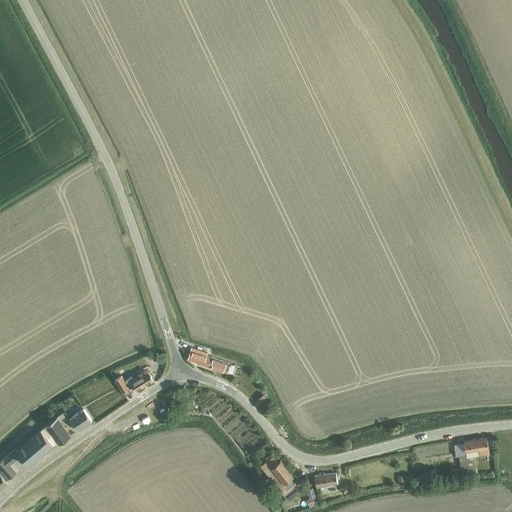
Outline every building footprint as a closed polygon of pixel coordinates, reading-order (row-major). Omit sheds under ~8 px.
[(191,347),(187,359),(204,365),(227,373),(232,374),(235,366),(230,364),(231,363),(207,355),(208,353),(191,347)] [(146,371),(138,376),(139,378),(135,381),(132,377),(125,381),(121,375),(114,379),(122,391),(134,384),(137,389),(153,379),(149,372),(148,373),(146,371)] [(188,405),(180,406),(181,415),(189,414),(188,405)] [(71,417),(69,419),(78,431),(92,421),(83,408),(71,417)] [(45,425),(51,433),(57,442),(59,444),(71,435),(62,423),(67,419),(63,414),(58,418),(58,416),(45,425)] [(57,442),(51,433),(46,437),(41,431),(17,451),(15,449),(0,461),(0,467),(2,470),(0,471),(0,489),(8,483),(6,480),(8,478),(9,478),(16,472),(10,464),(20,455),(29,466),(57,442)] [(461,469),(450,470),(452,477),(477,473),(476,466),(474,455),(489,453),(486,437),(463,441),(465,451),(466,454),(458,456),(461,469)] [(274,483),(277,488),(282,494),(295,485),(291,478),(293,476),(281,460),(278,462),(273,456),(264,463),(268,469),(272,467),(280,478),(274,483)] [(316,487),(337,483),(335,472),(314,476),(316,487)] [(417,482),(427,480),(426,472),(415,474),(417,482)] [(313,497),(307,500),(309,506),(315,504),(313,497)]
